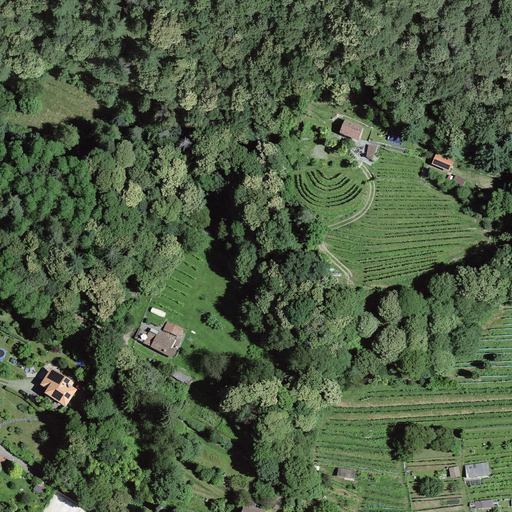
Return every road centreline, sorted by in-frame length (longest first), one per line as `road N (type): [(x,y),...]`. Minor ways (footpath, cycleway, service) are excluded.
road 1 (track): [(310,149),(366,171),(371,189),(359,214),(317,235),(324,251),(353,270),(337,288),(316,278),(255,160),(221,131),(211,107),(65,51),(0,42)]
road 2 (residential): [(105,511),(0,447)]
